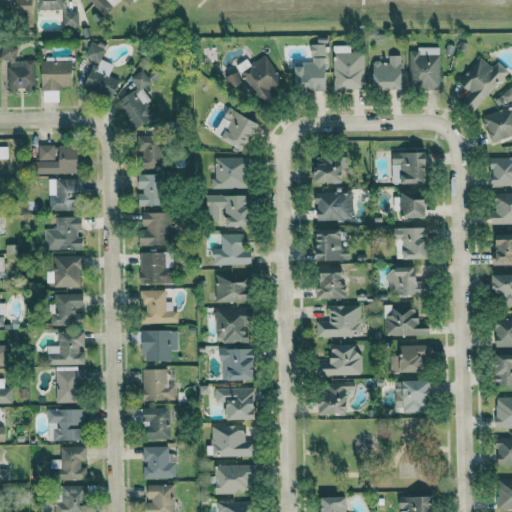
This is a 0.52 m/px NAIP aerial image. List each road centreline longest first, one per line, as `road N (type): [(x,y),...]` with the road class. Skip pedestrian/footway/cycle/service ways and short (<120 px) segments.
road 1 (residential): [(371,125),(429,123),(454,140),(468,511)]
road 2 (residential): [(290,511),(283,162),(288,144),(315,126),(371,125)]
road 3 (residential): [(116,511),(109,148),(101,128)]
